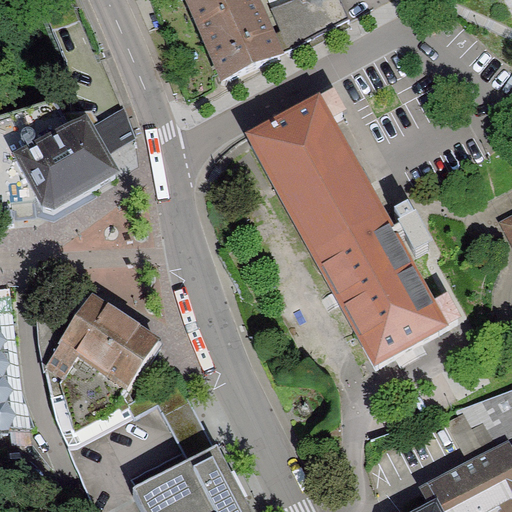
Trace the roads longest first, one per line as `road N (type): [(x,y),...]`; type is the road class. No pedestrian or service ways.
road 1 (residential): [(302,511),(191,256),(169,158)]
road 2 (residential): [(409,25),(169,158)]
road 3 (residential): [(169,158),(109,0)]
